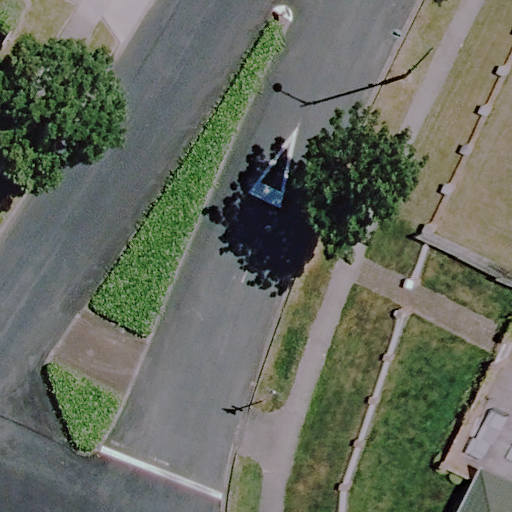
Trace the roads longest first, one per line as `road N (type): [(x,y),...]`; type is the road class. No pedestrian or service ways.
road 1 (tertiary): [(305,0),(242,258),(161,511)]
road 2 (tertiary): [(0,406),(127,190),(260,0)]
